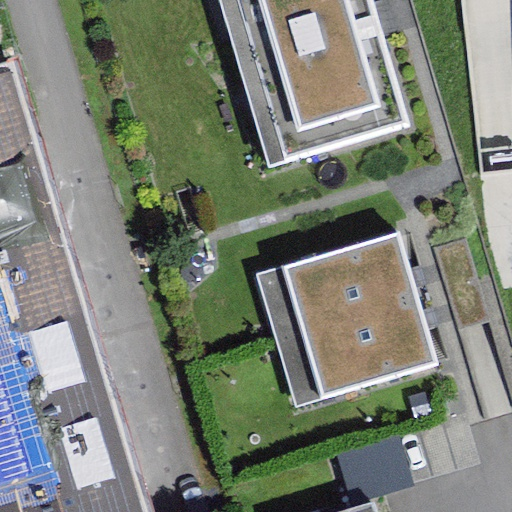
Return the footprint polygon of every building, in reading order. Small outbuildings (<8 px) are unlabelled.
[(353,0),(216,0),(261,155),(388,118),(353,0)] [(0,81),(0,255),(56,239),(8,79),(0,81)] [(283,271),(302,333),(417,299),(398,237),(283,271)] [(0,255),(0,429),(103,398),(56,239),(0,255)] [(417,299),(302,333),(321,399),(437,365),(417,299)] [(0,429),(0,511),(137,511),(103,398),(0,429)] [(341,511),(398,501),(387,444),(342,453),(351,501),(293,511),(341,511)]
